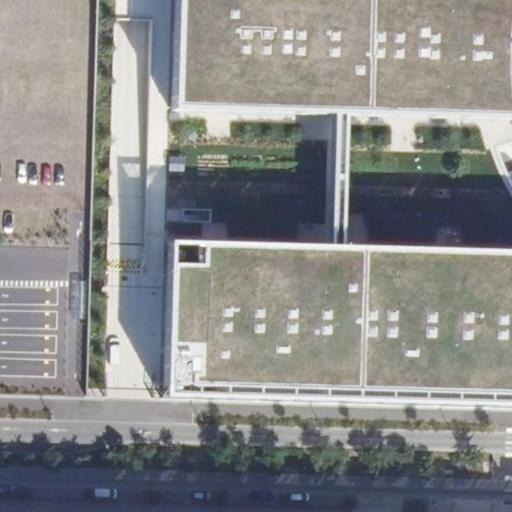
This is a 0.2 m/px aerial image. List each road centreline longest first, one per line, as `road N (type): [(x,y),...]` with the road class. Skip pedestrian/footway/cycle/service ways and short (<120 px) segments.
road 1 (secondary): [(0,475),(511,487)]
road 2 (secondary): [(511,444),(0,437)]
